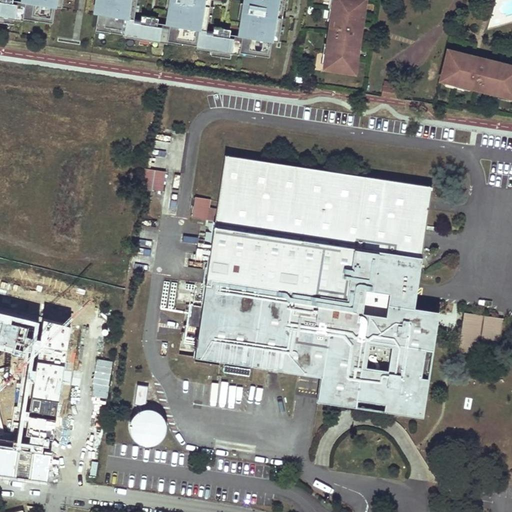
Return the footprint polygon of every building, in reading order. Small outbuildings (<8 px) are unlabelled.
[(0,0),(0,17),(23,21),(24,16),(37,18),(37,21),(53,23),(55,7),(62,8),(63,0),(0,0)] [(96,0),(94,12),(98,13),(96,27),(109,29),(109,32),(125,35),(124,37),(168,44),(168,39),(181,41),(181,43),(197,46),(197,49),(240,55),(241,50),(254,52),(254,55),(270,57),(272,41),(279,42),(280,33),(279,33),(281,18),(283,18),(284,9),(282,9),(283,2),(285,2),(285,0),(244,0),(244,4),(245,4),(244,12),(243,12),(239,36),(230,35),(231,30),(215,27),(214,32),(206,31),(208,22),(206,22),(209,6),(210,7),(211,0),(172,0),(172,1),(170,1),(167,25),(158,23),(159,19),(142,16),(141,21),(134,20),(135,11),(134,11),(135,0),(96,0)] [(361,33),(366,0),(336,0),(335,9),(333,9),(332,20),(328,43),(326,54),(328,54),(327,64),(326,70),(355,74),(360,39),(357,39),(358,32),(361,33)] [(481,58),(448,49),(441,78),(446,79),(456,82),(455,84),(466,86),(489,92),(499,95),(500,93),(510,95),(511,95),(511,65),(488,59),(487,63),(481,61),(481,58)] [(456,82),(446,79),(444,84),(465,89),(466,86),(455,84),(456,82)] [(382,87),(382,97),(395,98),(396,87),(382,87)] [(499,95),(489,92),(488,95),(508,100),(510,95),(500,93),(499,95)] [(385,403),(384,411),(422,417),(438,312),(414,308),(431,187),(225,155),(203,307),(193,305),(190,327),(200,328),(195,357),(321,376),(317,401),(356,406),(357,399),(385,403)] [(147,157),(146,167),(163,169),(164,159),(147,157)] [(144,168),(141,188),(163,191),(166,172),(144,168)] [(209,208),(211,200),(194,197),(191,219),(215,222),(216,209),(209,208)] [(182,243),(196,245),(197,239),(183,237),(182,243)] [(190,302),(191,296),(181,293),(180,300),(190,302)] [(458,352),(498,358),(504,319),(464,313),(458,352)] [(179,355),(183,315),(176,314),(175,324),(160,322),(158,339),(171,341),(169,360),(193,362),(193,356),(179,355)] [(145,407),(148,388),(137,386),(134,405),(145,407)] [(357,399),(356,406),(371,409),(384,411),(385,403),(357,399)] [(130,414),(129,447),(163,448),(165,416),(130,414)]
